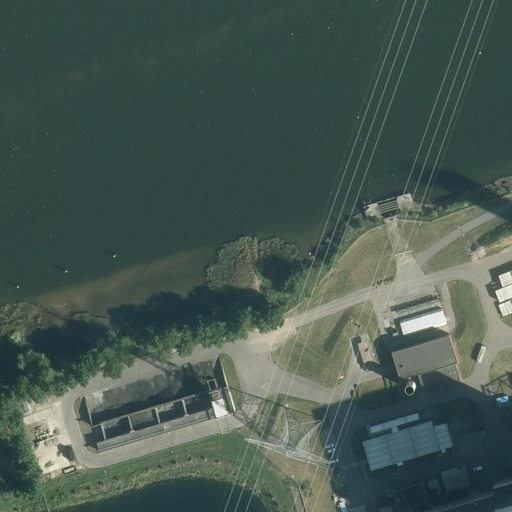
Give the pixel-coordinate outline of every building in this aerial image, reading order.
[(442,308),(399,320),(404,336),(447,323),(442,308)] [(458,361),(449,334),(392,351),(400,378),(418,373),(424,391),(460,380),(455,362),(458,361)] [(373,360),(364,362),(366,371),(375,369),(373,360)] [(413,391),(414,390),(415,389),(415,388),(415,386),(415,385),(414,384),(412,383),(411,383),(409,383),(408,384),(407,385),(407,386),(406,387),(407,389),(407,390),(408,391),(410,392),(411,392),(413,391)] [(215,407),(106,440),(108,449),(235,411),(227,385),(209,390),(215,407)] [(436,434),(365,455),(372,478),(443,458),(436,434)] [(511,511),(511,454),(507,456),(511,472),(511,475),(494,481),(496,488),(421,511),(420,511),(416,511),(414,507),(428,502),(423,482),(393,491),(399,511),(511,511)] [(463,464),(440,471),(447,493),(470,486),(463,464)] [(437,478),(427,481),(430,489),(436,488),(437,493),(441,492),(437,478)]
